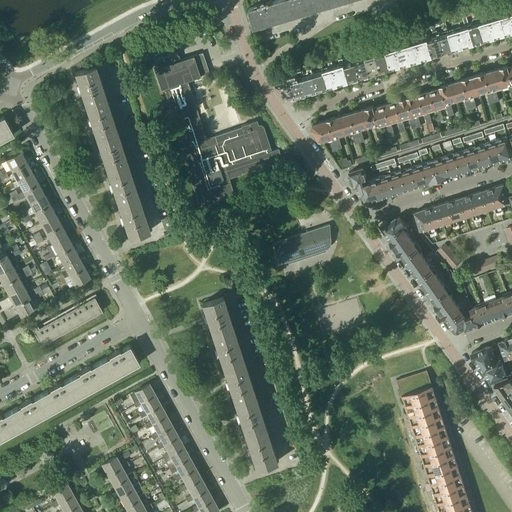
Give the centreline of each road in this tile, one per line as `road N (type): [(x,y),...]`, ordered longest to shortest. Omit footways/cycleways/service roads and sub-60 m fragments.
road 1 (residential): [(136,318),(9,87)]
road 2 (residential): [(511,44),(282,115)]
road 3 (residential): [(245,511),(136,318)]
road 4 (residential): [(9,87),(114,25),(187,0)]
road 5 (residential): [(355,217),(511,166)]
road 6 (residential): [(447,346),(355,217)]
road 7 (residential): [(0,396),(136,318)]
road 8 (residential): [(282,115),(245,50),(231,0)]
road 9 (residential): [(355,217),(282,115)]
